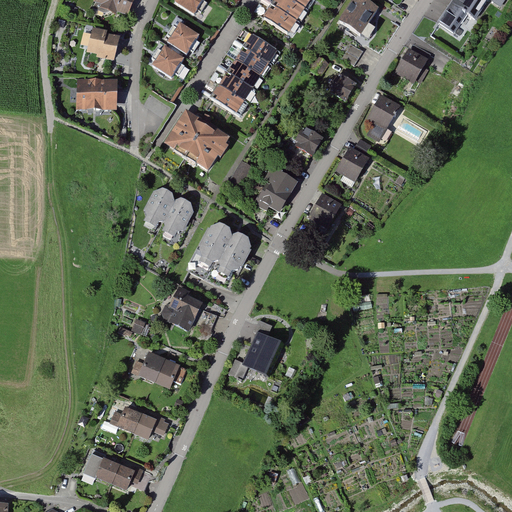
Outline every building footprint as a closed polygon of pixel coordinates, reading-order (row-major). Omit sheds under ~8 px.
[(136,0),(95,0),(94,2),(102,5),(100,9),(116,16),(117,14),(128,19),(136,0)] [(205,0),(177,0),(175,4),(194,17),(205,0)] [(289,0),(275,0),(272,6),(298,23),(306,10),(289,0)] [(289,0),(306,10),(312,0),(289,0)] [(379,11),(362,0),(354,0),(339,23),(361,38),(379,11)] [(453,0),(437,23),(454,34),(468,15),(476,21),(490,1),(501,8),(506,0),(453,0)] [(264,18),(290,35),(298,23),(272,6),(264,18)] [(200,37),(180,24),(167,44),(187,57),(200,37)] [(92,35),(85,34),(83,46),(88,47),(87,54),(97,57),(97,60),(115,64),(120,39),(107,36),(108,33),(93,29),(92,35)] [(278,53),(252,37),(244,49),(270,66),(278,53)] [(342,59),(355,67),(364,53),(351,45),(342,59)] [(184,61),(165,48),(152,67),(172,80),(184,61)] [(244,49),(236,62),(261,78),(270,66),(244,49)] [(429,62),(409,50),(395,74),(414,86),(429,62)] [(228,74),(253,91),(261,78),(248,69),(244,67),(236,62),(228,74)] [(228,74),(220,86),(245,103),(253,91),(228,74)] [(340,76),(337,80),(335,78),(328,89),(331,91),(328,94),(346,105),(357,87),(340,76)] [(118,82),(77,81),(77,111),(117,112),(118,82)] [(204,92),(212,97),(218,88),(211,82),(204,92)] [(211,99),(237,116),(245,103),(220,86),(211,99)] [(401,108),(381,96),(367,121),(374,125),(367,137),(380,144),(401,108)] [(186,112),(164,145),(208,174),(230,141),(186,112)] [(306,130),(304,134),(302,133),(295,144),(298,145),(295,149),(313,159),(324,141),(306,130)] [(360,142),(358,148),(367,152),(370,146),(360,142)] [(370,161),(350,149),(336,173),(355,185),(370,161)] [(241,162),(230,183),(243,190),(254,170),(241,162)] [(265,182),(268,185),(258,203),(280,216),(299,184),(273,168),(265,182)] [(163,191),(154,193),(144,210),(147,219),(145,223),(156,229),(158,225),(164,223),(175,202),(173,196),(163,191)] [(323,195),(308,220),(328,231),(342,207),(323,195)] [(181,200),(175,202),(164,223),(166,229),(163,233),(174,239),(176,234),(185,232),(194,214),(191,206),(181,200)] [(220,226),(211,228),(199,251),(202,260),(199,264),(210,270),(213,265),(219,264),(220,269),(218,274),(228,280),(231,275),(239,272),(251,250),(248,241),(238,236),(233,238),(230,231),(220,226)] [(162,314),(164,322),(189,334),(204,305),(188,298),(190,293),(180,287),(169,307),(168,306),(165,307),(162,314)] [(142,334),(146,323),(137,320),(133,331),(142,334)] [(284,347),(260,336),(245,368),(269,379),(284,347)] [(138,378),(154,385),(165,361),(149,354),(144,365),(139,378),(138,378)] [(180,368),(165,361),(154,385),(170,392),(180,368)] [(131,375),(139,378),(144,365),(137,362),(131,375)] [(117,429),(133,436),(142,415),(126,409),(123,416),(117,429)] [(110,426),(117,429),(123,416),(115,413),(110,426)] [(148,418),(157,422),(153,433),(164,438),(169,425),(164,423),(165,421),(150,414),(148,418)] [(148,418),(142,415),(133,436),(149,442),(153,433),(157,422),(148,418)] [(99,466),(93,464),(88,476),(95,479),(94,483),(123,494),(127,483),(136,486),(142,472),(134,469),(132,474),(101,461),(99,466)]
